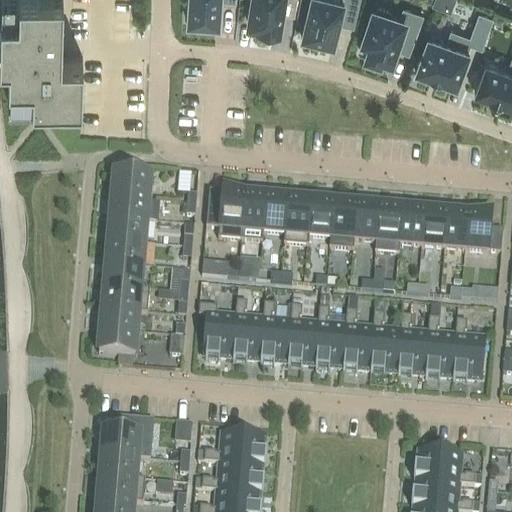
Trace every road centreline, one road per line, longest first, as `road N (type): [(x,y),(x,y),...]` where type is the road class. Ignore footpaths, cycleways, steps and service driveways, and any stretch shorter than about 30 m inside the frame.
road 1 (residential): [(160,49),(158,134),(166,147),(511,182)]
road 2 (residential): [(511,136),(365,81),(160,49)]
road 3 (residential): [(76,378),(289,398)]
